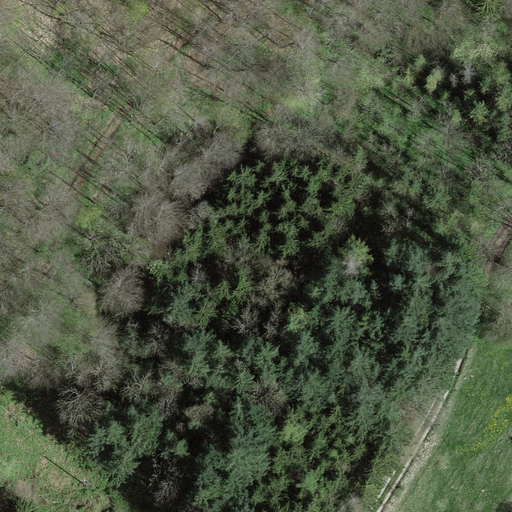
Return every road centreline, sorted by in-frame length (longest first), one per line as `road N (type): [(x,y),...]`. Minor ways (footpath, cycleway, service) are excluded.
road 1 (track): [(0,273),(63,212),(102,137),(211,0)]
road 2 (track): [(368,511),(461,338),(511,221)]
